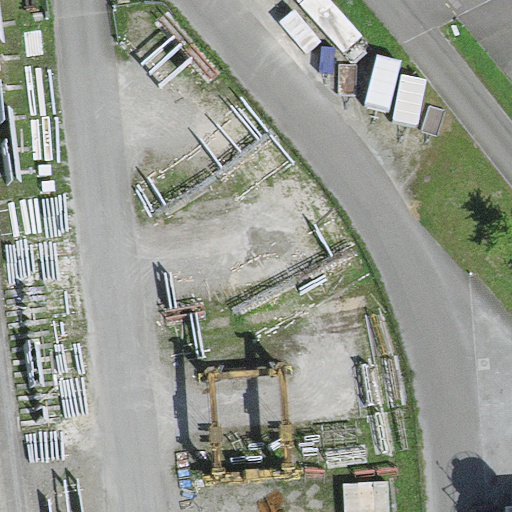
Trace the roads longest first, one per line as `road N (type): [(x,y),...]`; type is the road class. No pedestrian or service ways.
road 1 (unclassified): [(189,0),(328,138),(400,251),(432,327),(456,511)]
road 2 (track): [(390,0),(511,155)]
